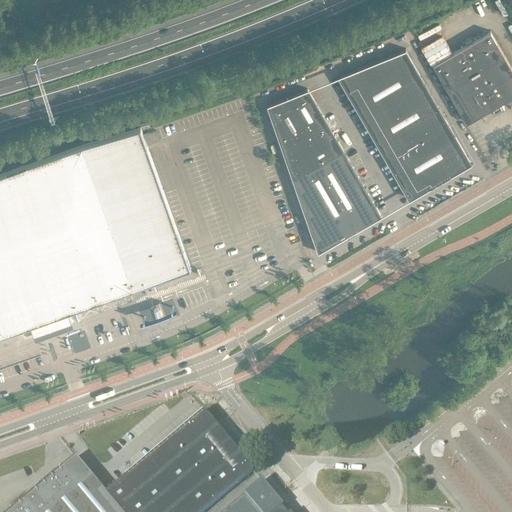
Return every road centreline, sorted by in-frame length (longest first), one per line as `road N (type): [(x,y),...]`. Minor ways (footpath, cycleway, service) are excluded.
road 1 (motorway): [(0,115),(330,0)]
road 2 (motorway): [(261,0),(0,89)]
road 3 (secondary): [(0,444),(214,366)]
road 4 (secondary): [(209,356),(0,429)]
road 5 (secondary): [(214,366),(322,307),(380,261)]
road 6 (secondary): [(380,261),(209,356)]
road 7 (unclassified): [(329,511),(214,366)]
road 8 (secondary): [(380,261),(511,184)]
